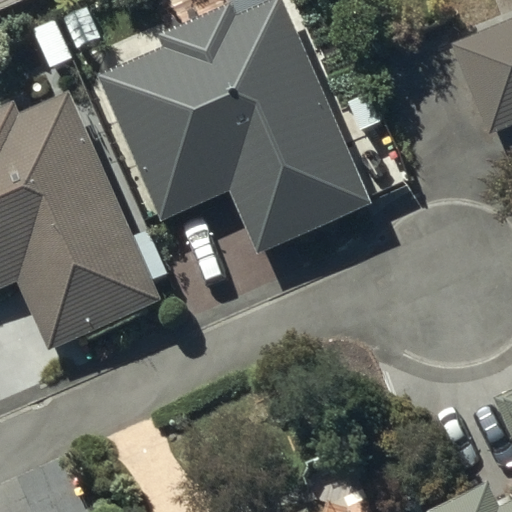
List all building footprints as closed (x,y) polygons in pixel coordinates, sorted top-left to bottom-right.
[(0,0),(0,21),(48,0),(0,0)] [(168,56),(100,85),(163,232),(233,202),(260,265),(376,215),(286,6),(238,26),(233,14),(163,44),(168,56)] [(511,29),(455,54),(493,144),(511,135),(511,29)] [(0,301),(23,292),(53,362),(164,313),(155,291),(170,284),(149,238),(134,244),(72,102),(24,123),(19,112),(0,120),(0,301)] [(511,511),(511,400),(501,406),(511,433),(511,511),(497,511),(493,501),(465,511),(511,511)]
